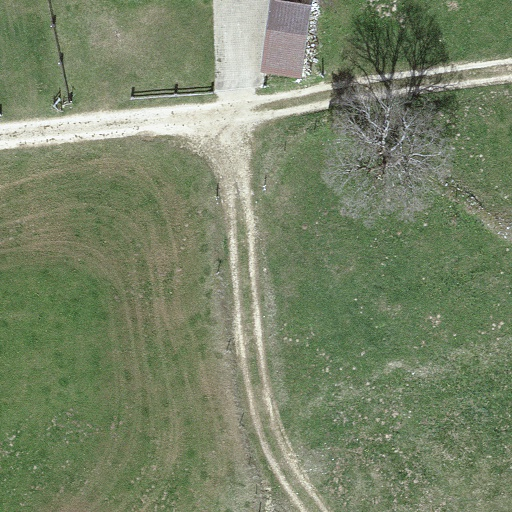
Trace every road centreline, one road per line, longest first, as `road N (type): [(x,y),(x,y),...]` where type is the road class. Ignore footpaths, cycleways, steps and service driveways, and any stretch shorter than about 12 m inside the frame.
road 1 (track): [(333,511),(255,365),(239,114)]
road 2 (track): [(239,114),(511,73)]
road 3 (track): [(66,130),(239,114)]
